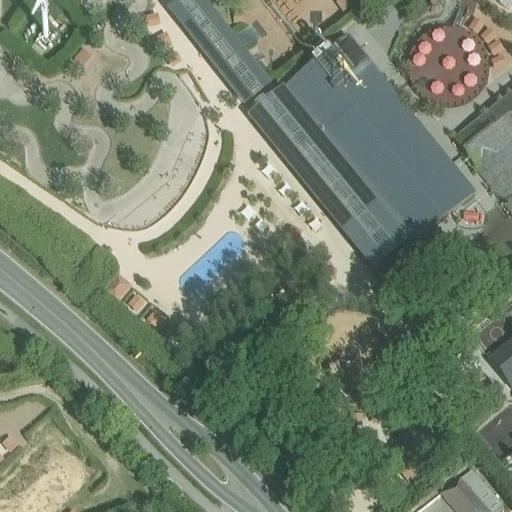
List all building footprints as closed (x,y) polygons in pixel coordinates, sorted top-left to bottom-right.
[(273,88),(203,0),(183,0),(168,12),(244,110),(273,88)] [(317,0),(258,0),(260,32),(319,29),(317,0)] [(474,197),(350,38),(328,55),(318,63),(284,91),(411,248),(474,197)] [(411,248),(284,91),(248,120),(374,277),(411,248)] [(511,95),(498,107),(511,124),(511,95)] [(511,124),(498,107),(454,142),(477,170),(498,154),(511,142),(511,124)] [(511,172),(498,154),(477,170),(511,213),(511,172)] [(475,275),(448,242),(428,259),(455,292),(475,275)] [(511,340),(487,362),(511,391),(511,340)] [(486,511),(460,482),(441,497),(454,511),(486,511)]
